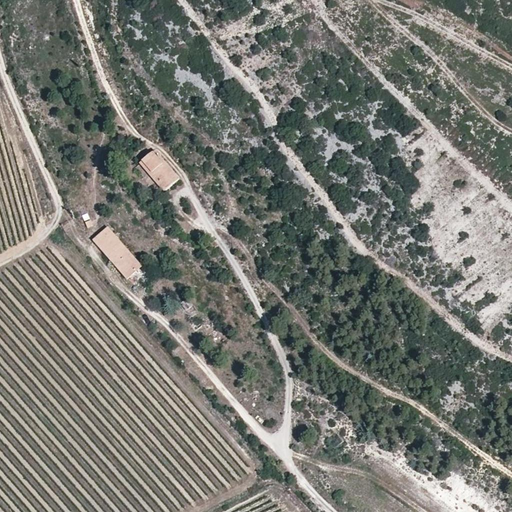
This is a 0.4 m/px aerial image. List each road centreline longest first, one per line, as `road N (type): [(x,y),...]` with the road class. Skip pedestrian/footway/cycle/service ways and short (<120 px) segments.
road 1 (track): [(282,456),(285,363),(185,179),(127,125),(76,0)]
road 2 (track): [(333,511),(57,210)]
road 3 (track): [(0,261),(43,238),(57,210),(0,66)]
